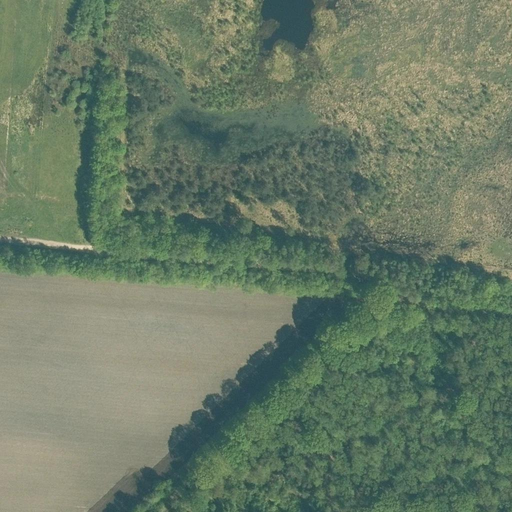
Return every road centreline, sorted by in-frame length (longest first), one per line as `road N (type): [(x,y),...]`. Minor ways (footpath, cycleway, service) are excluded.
road 1 (track): [(511,312),(434,306),(336,269),(0,238)]
road 2 (track): [(387,288),(159,511)]
